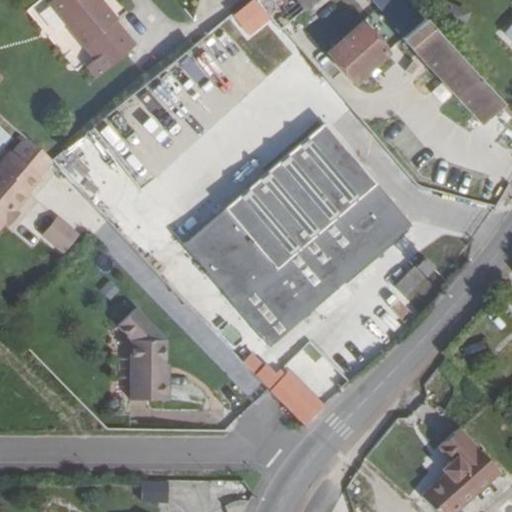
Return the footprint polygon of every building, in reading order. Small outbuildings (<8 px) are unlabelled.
[(50,0),(47,3),(83,48),(103,72),(135,46),(115,22),(116,20),(99,0),(50,0)] [(249,0),(231,14),(239,24),(261,7),(277,30),(298,14),(303,10),(294,0),(249,0)] [(294,0),(303,10),(315,0),(372,0),(404,37),(422,21),(404,0),(294,0)] [(402,39),(478,122),(482,123),(501,105),(422,21),(404,37),(403,37),(402,39)] [(511,22),(503,33),(511,42),(511,22)] [(325,54),(354,84),(387,55),(359,23),(325,54)] [(511,116),(501,105),(482,123),(494,135),(499,135),(511,123),(511,116)] [(158,219),(268,348),(411,227),(323,123),(199,229),(177,203),(158,219)] [(50,162),(52,165),(60,173),(77,159),(83,168),(105,150),(89,130),(50,162)] [(0,228),(30,196),(28,193),(41,179),(39,178),(52,165),(50,162),(23,137),(10,152),(0,162),(0,228)] [(58,215),(41,235),(64,253),(81,233),(58,215)] [(182,254),(161,273),(231,347),(251,329),(182,254)] [(394,288),(404,297),(433,268),(423,258),(394,288)] [(135,308),(116,326),(129,341),(129,402),(165,402),(165,341),(135,308)] [(264,365),(251,352),(241,362),(254,375),(264,365)] [(254,375),(268,390),(302,426),(324,407),(290,370),(280,380),(265,364),(264,365),(254,375)] [(419,496),(433,511),(454,511),(499,474),(458,429),(438,447),(450,461),(441,470),(444,474),(419,496)] [(166,483),(140,483),(140,502),(165,503),(166,483)]
